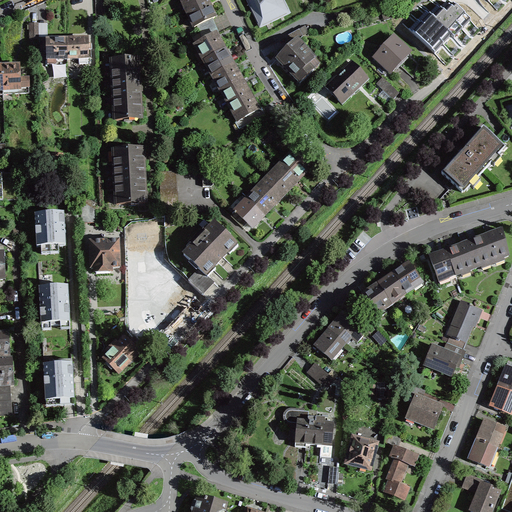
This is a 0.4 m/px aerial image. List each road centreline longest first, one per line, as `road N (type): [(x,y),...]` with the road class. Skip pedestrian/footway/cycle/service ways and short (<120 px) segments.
road 1 (residential): [(183,450),(205,439),(355,273),(414,236),(511,203)]
road 2 (residential): [(423,511),(511,296)]
road 3 (residential): [(225,0),(274,92),(344,167)]
road 4 (residential): [(0,448),(76,440),(160,454),(183,450)]
road 5 (residential): [(183,450),(220,477),(336,511)]
